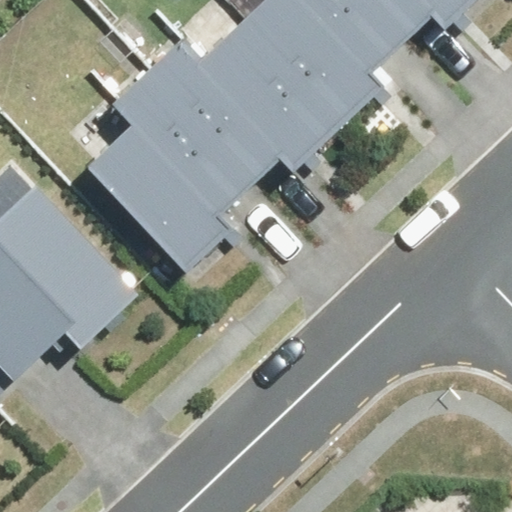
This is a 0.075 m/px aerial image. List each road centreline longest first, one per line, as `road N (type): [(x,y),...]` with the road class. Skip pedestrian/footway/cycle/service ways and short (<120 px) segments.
road 1 (residential): [(162,511),(418,267)]
road 2 (residential): [(511,360),(418,267)]
road 3 (residential): [(418,267),(511,176)]
